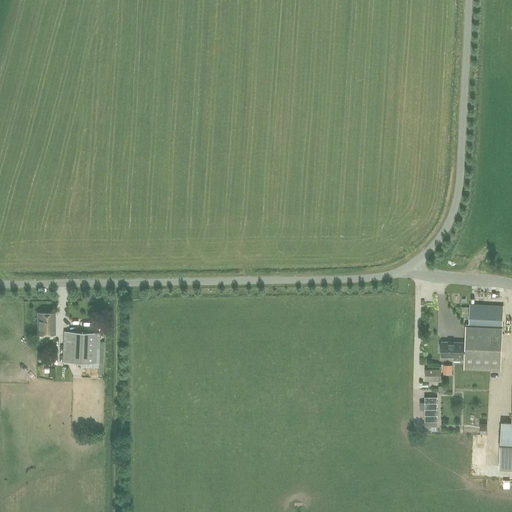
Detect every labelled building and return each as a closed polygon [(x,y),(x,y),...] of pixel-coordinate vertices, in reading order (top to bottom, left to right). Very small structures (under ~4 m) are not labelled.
[(465,359),(501,361),(503,328),(504,306),(470,305),(469,325),(465,325),(466,344),(443,343),(442,358),(465,359)] [(54,334),(54,312),(38,312),(38,334),(54,334)] [(64,332),(63,363),(99,365),(100,334),(64,332)] [(425,381),(441,380),(441,369),(424,369),(425,381)] [(436,397),(424,397),(424,422),(436,422),(436,397)]
